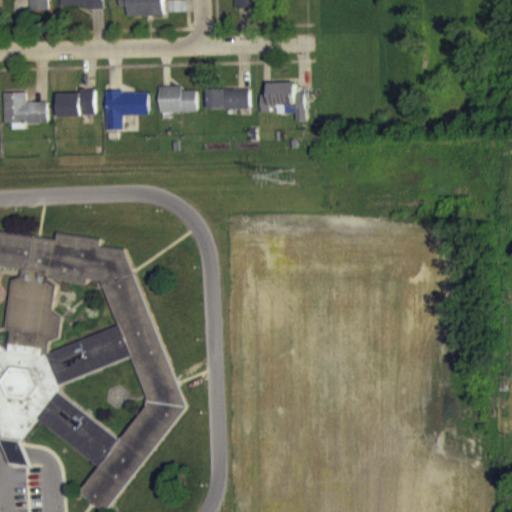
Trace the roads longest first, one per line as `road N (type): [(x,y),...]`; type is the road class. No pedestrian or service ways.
road 1 (residential): [(212,511),(221,475),(209,258),(192,217),(144,191),(0,195)]
road 2 (residential): [(0,48),(305,43)]
